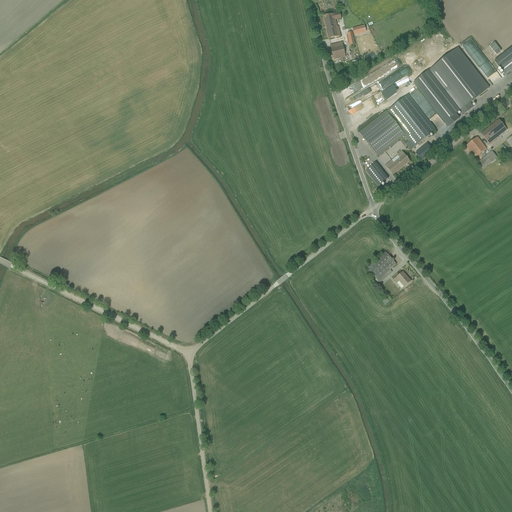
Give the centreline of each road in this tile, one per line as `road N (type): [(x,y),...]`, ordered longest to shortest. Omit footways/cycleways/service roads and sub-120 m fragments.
road 1 (unclassified): [(371,210),(188,353)]
road 2 (unclassified): [(371,210),(511,391)]
road 3 (unclassified): [(310,0),(371,210)]
road 4 (unclassified): [(188,353),(0,261)]
road 5 (unclassified): [(511,99),(371,210)]
road 6 (unclassified): [(210,511),(188,353)]
